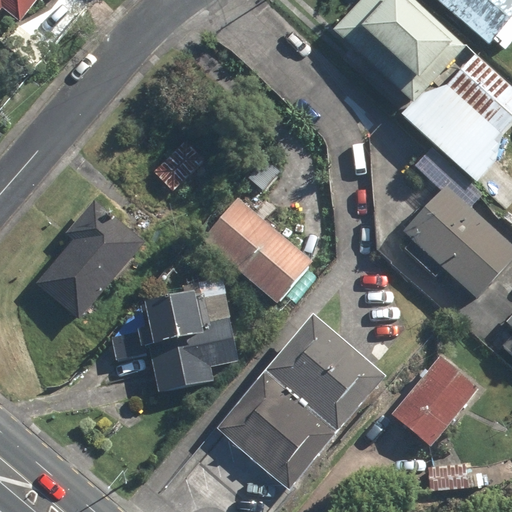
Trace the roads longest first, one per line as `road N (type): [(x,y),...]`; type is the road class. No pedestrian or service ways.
road 1 (unknown): [(361,287),(372,241),(360,157),(329,109),(220,2)]
road 2 (residential): [(192,0),(159,25),(0,199)]
